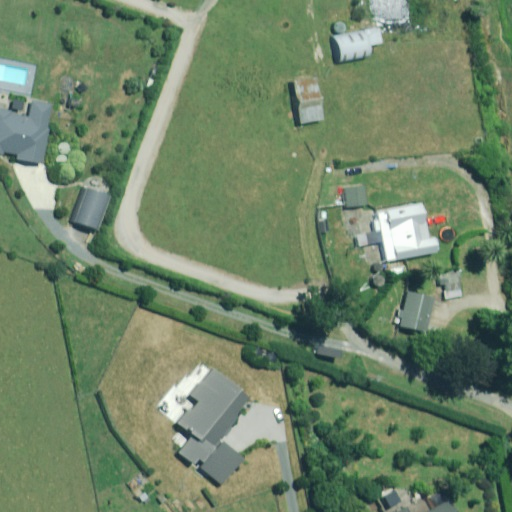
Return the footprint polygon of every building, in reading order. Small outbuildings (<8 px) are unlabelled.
[(380,44),(377,29),(332,38),(338,64),(367,58),(365,47),(380,44)] [(321,121),(314,77),(291,81),(298,125),(321,121)] [(0,155),(3,156),(3,152),(16,154),(15,161),(42,165),(51,105),(30,102),(28,118),(5,114),(6,110),(0,109),(0,155)] [(366,207),(365,187),(345,189),(346,208),(366,207)] [(108,198),(84,190),(72,223),(96,232),(108,198)] [(385,260),(385,262),(438,252),(435,239),(428,240),(421,204),(376,213),(377,221),(373,222),(375,232),(379,231),(382,244),(385,260)] [(371,246),(382,244),(379,231),(375,232),(354,236),(356,249),(371,246)] [(385,260),(382,244),(371,246),(374,262),(385,260)] [(431,297),(405,292),(398,328),(423,333),(431,297)] [(249,401),(212,370),(190,397),(196,402),(177,425),(191,437),(177,453),(192,466),(194,464),(220,486),(241,460),(217,440),(249,401)] [(407,511),(407,509),(401,511),(453,511),(449,502),(427,511),(407,511)]
